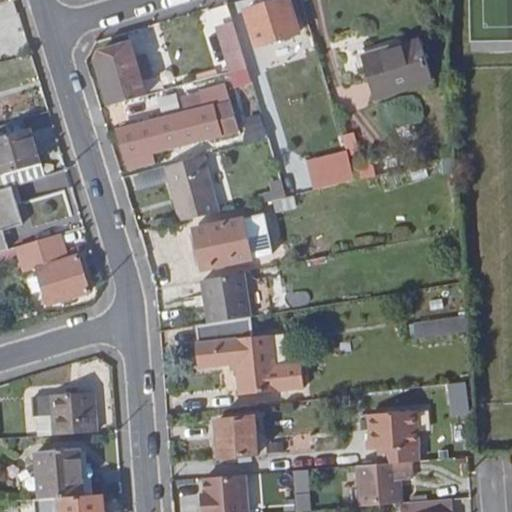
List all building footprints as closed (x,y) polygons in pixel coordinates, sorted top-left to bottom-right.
[(290,0),(249,14),(264,62),(305,49),(290,0)] [(234,89),(253,82),(234,19),(214,25),(234,89)] [(98,63),(112,109),(148,99),(141,75),(149,72),(146,62),(153,60),(148,42),(103,55),(98,63)] [(404,42),(355,56),(360,74),(367,72),(377,102),(434,85),(422,46),(406,50),(404,42)] [(176,93),(158,94),(159,111),(177,109),(176,93)] [(217,109),(120,134),(131,172),(158,166),(155,155),(225,139),(217,109)] [(18,122),(0,127),(0,190),(40,179),(25,130),(22,132),(18,122)] [(419,123),(382,131),(384,144),(422,136),(419,123)] [(354,132),(341,135),(346,154),(359,151),(354,132)] [(185,226),(223,216),(205,159),(168,170),(185,226)] [(359,183),(377,179),(374,164),(355,168),(359,183)] [(31,245),(62,236),(47,188),(7,200),(11,210),(21,208),(31,245)] [(247,221),(197,233),(206,273),(256,261),(247,221)] [(77,260),(36,273),(46,308),(89,295),(77,260)] [(200,280),(207,324),(253,316),(246,273),(200,280)] [(460,314),(408,326),(412,341),(464,329),(460,314)] [(204,372),(278,362),(275,339),(259,341),(256,320),(203,328),(205,347),(201,347),(204,372)] [(279,369),(278,362),(204,372),(238,368),(242,400),(307,392),(304,366),(279,369)] [(450,416),(468,415),(466,383),(448,383),(450,416)] [(58,436),(99,434),(97,394),(37,398),(39,419),(42,419),(56,417),(58,436)] [(414,463),(421,462),(418,414),(373,417),(375,452),(383,451),(384,465),(414,463)] [(43,437),(58,436),(56,417),(42,419),(43,437)] [(230,456),(230,459),(251,457),(251,454),(259,454),(256,417),(219,420),(222,456),(230,456)] [(270,455),(317,452),(315,433),(294,434),(294,442),(269,443),(270,455)] [(63,500),(83,499),(80,451),(40,454),(43,502),(63,500)] [(415,482),(414,463),(384,465),(361,467),(364,508),(406,505),(404,483),(415,482)] [(309,491),(308,470),(292,471),(293,492),(309,491)] [(205,501),(206,511),(252,511),(250,475),(208,479),(209,494),(210,501),(205,501)] [(294,494),(295,511),(310,511),(309,494),(294,494)] [(104,511),(103,498),(83,499),(63,500),(63,511),(104,511)]
